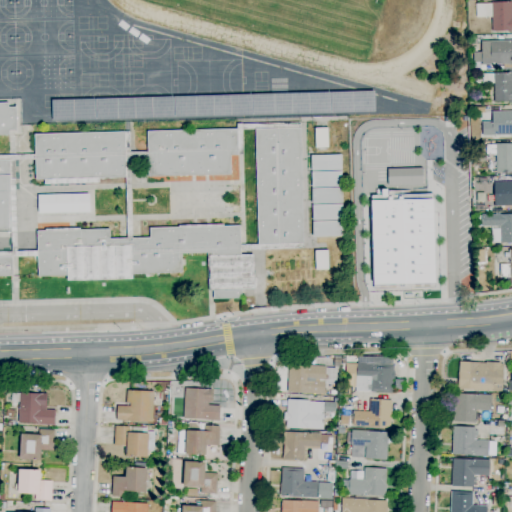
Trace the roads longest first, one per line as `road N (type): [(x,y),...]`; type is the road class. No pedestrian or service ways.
road 1 (secondary): [(0,354),(134,351),(314,328),(423,325)]
road 2 (residential): [(423,325),(417,511)]
road 3 (residential): [(253,334),(250,511)]
road 4 (residential): [(80,511),(89,353)]
